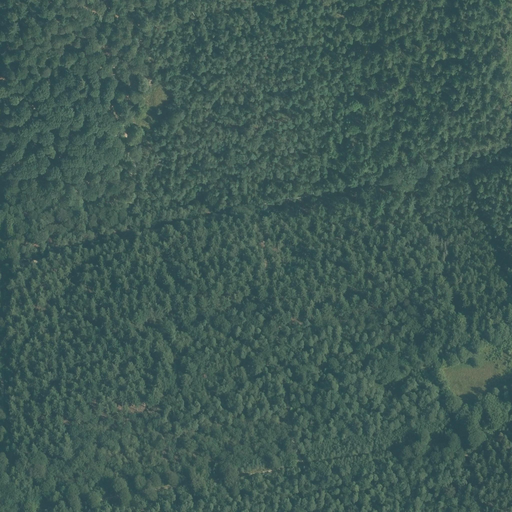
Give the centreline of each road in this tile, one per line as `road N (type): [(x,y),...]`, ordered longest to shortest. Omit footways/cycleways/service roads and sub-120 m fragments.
road 1 (track): [(511,145),(0,268)]
road 2 (track): [(30,511),(453,443),(511,413)]
road 3 (track): [(300,467),(257,206)]
road 4 (track): [(155,0),(150,86),(124,123),(134,163),(126,238)]
road 5 (track): [(0,507),(0,348)]
